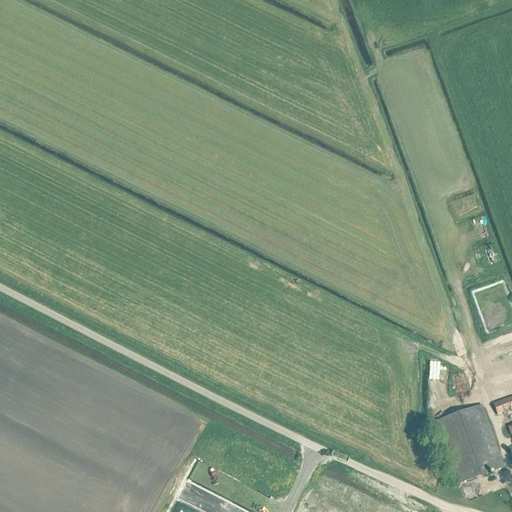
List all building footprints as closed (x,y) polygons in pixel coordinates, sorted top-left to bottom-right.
[(496,247),(485,249),(486,257),(481,258),(480,251),(465,253),(467,266),(498,261),(496,247)] [(485,275),(506,269),(504,262),(483,268),(485,275)] [(498,279),(474,288),(488,326),(511,317),(511,288),(511,284),(501,287),(498,279)] [(486,353),(511,346),(511,334),(483,342),(486,353)] [(489,377),(511,371),(511,357),(485,364),(489,377)] [(444,358),(433,358),(433,389),(436,389),(436,378),(443,378),(443,382),(454,382),(454,365),(444,365),(444,358)] [(503,416),(511,412),(511,399),(493,406),(497,416),(503,414),(503,416)] [(456,486),(504,469),(481,407),(434,424),(456,486)] [(482,478),(468,484),(471,493),(486,487),(482,478)] [(342,511),(304,498),(299,511),(342,511)]
